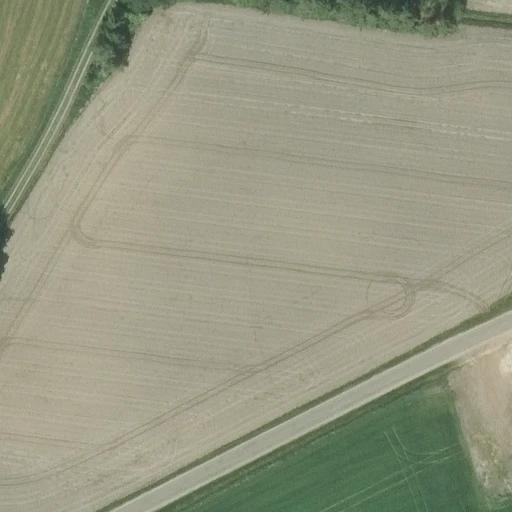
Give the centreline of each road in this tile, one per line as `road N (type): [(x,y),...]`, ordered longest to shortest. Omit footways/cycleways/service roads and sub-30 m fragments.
road 1 (unclassified): [(511,321),(130,511)]
road 2 (unknown): [(0,216),(117,0)]
